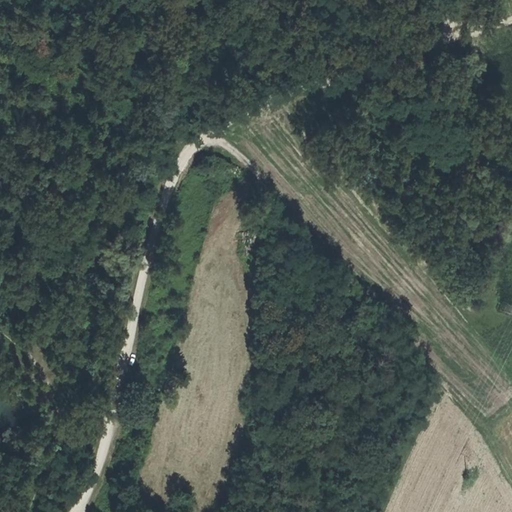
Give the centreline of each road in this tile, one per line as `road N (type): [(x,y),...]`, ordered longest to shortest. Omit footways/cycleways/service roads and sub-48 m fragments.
road 1 (track): [(80,507),(100,465),(177,164),(240,117),(511,22)]
road 2 (track): [(206,137),(232,148),(275,190),(445,390)]
